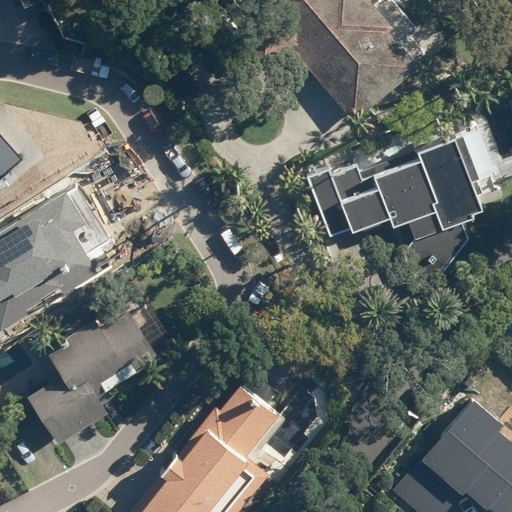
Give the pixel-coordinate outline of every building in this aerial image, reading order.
[(251,0),(354,117),(421,59),(391,24),(395,21),(376,0),(251,0)] [(0,189),(12,180),(5,172),(14,165),(12,163),(25,152),(0,123),(0,189)] [(437,277),(470,233),(463,214),(477,208),(475,204),(484,201),(454,123),(415,139),(418,147),(361,169),(358,161),(334,171),(331,163),(307,172),(331,233),(352,225),(353,227),(391,212),(394,220),(408,214),(416,232),(417,232),(402,251),(437,277)] [(0,323),(2,326),(101,269),(89,249),(111,236),(100,218),(99,218),(79,183),(70,188),(68,186),(0,224),(0,323)] [(50,376),(29,389),(60,440),(111,409),(105,400),(167,362),(132,305),(103,323),(98,313),(47,344),(60,365),(48,372),(50,376)] [(237,376),(126,511),(237,511),(282,457),(265,443),(287,416),(237,376)] [(472,383),(413,453),(419,458),(393,489),(420,511),(442,511),(466,484),(499,511),(511,511),(511,429),(500,420),(506,412),(472,383)]
